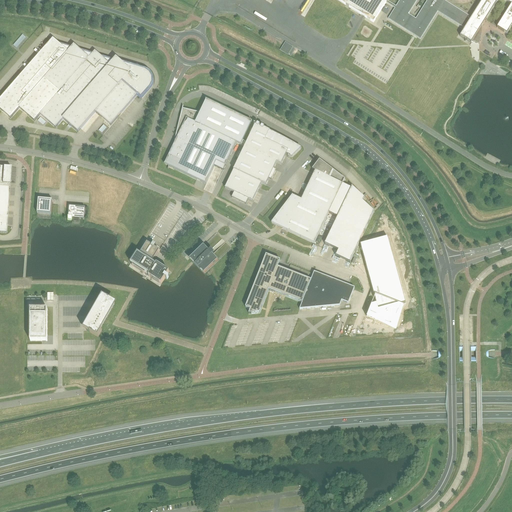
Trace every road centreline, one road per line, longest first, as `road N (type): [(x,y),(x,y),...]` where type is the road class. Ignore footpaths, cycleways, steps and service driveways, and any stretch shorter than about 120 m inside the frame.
road 1 (motorway): [(0,479),(223,434),(511,415)]
road 2 (motorway): [(511,400),(286,411),(39,453)]
road 3 (tertiary): [(447,258),(425,206),(379,148),(336,117),(206,51)]
road 4 (tertiary): [(203,58),(367,151),(402,189),(436,261)]
road 5 (tertiary): [(450,327),(451,460),(416,511)]
road 6 (tertiary): [(27,0),(98,14),(176,44)]
road 7 (unclassified): [(0,147),(139,181)]
road 8 (unclassified): [(139,181),(184,61)]
road 9 (unclassified): [(254,237),(139,181)]
